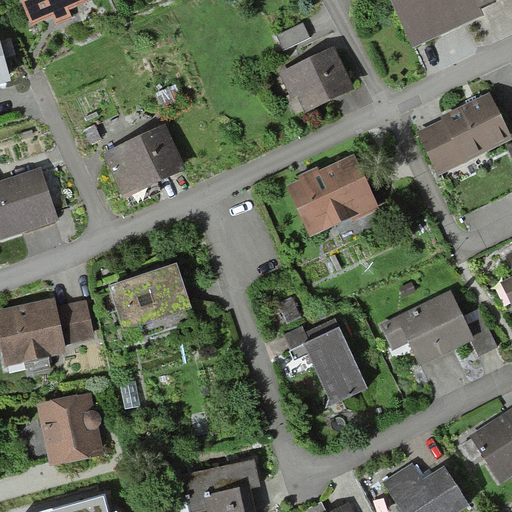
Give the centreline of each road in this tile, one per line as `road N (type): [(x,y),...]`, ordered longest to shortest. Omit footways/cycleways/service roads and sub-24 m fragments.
road 1 (residential): [(0,280),(386,111)]
road 2 (residential): [(386,111),(511,51)]
road 3 (residential): [(386,111),(331,0)]
